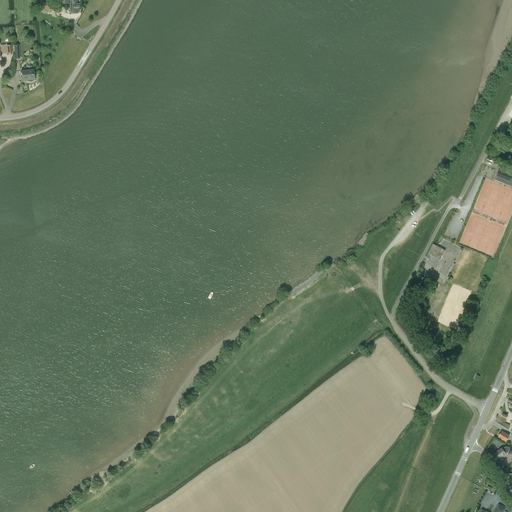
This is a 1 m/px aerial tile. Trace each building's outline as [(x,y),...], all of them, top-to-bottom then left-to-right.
[(71,13),(78,12),(78,7),(80,7),(80,3),(77,3),(77,0),(61,0),(62,4),(69,4),(69,0),(71,0),(71,13)] [(44,13),(56,12),(55,7),(53,7),(52,3),(43,3),(44,13)] [(22,80),(34,79),(33,69),(21,71),(22,80)] [(498,170),(496,176),(497,177),(510,182),(511,180),(511,172),(509,171),(510,169),(503,166),(502,168),(501,168),(499,171),(498,170)] [(428,253),(426,257),(429,259),(429,260),(435,264),(437,260),(439,262),(440,260),(445,250),(433,244),(428,253)] [(506,441),(509,435),(502,431),(498,437),(506,441)] [(501,448),(491,456),(495,461),(496,460),(501,457),(506,454),(505,453),(508,453),(511,454),(511,446),(510,446),(510,447),(507,447),(507,446),(506,446),(506,447),(505,447),(504,447),(502,449),(501,448)]
